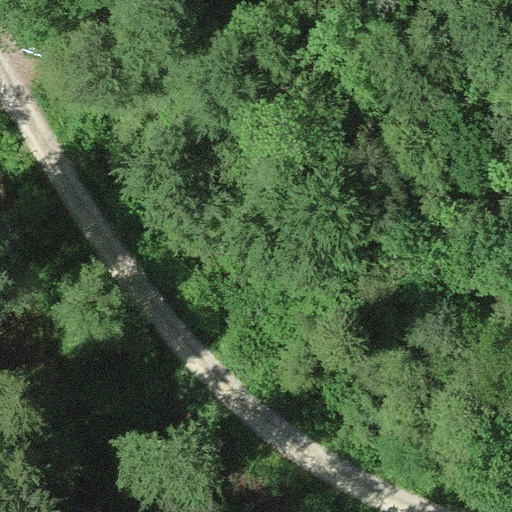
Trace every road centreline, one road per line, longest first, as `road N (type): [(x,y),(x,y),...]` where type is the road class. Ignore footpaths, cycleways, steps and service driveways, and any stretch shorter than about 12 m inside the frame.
road 1 (track): [(0,68),(132,288),(193,359),(262,423),(413,511)]
road 2 (track): [(511,180),(266,141),(0,49)]
